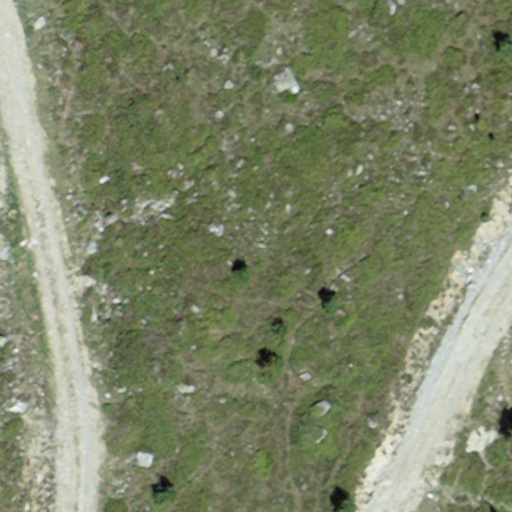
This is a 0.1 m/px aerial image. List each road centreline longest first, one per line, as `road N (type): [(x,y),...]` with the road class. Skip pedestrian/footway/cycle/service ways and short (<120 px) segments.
road 1 (track): [(0,41),(69,362),(76,511)]
road 2 (track): [(385,511),(511,277)]
